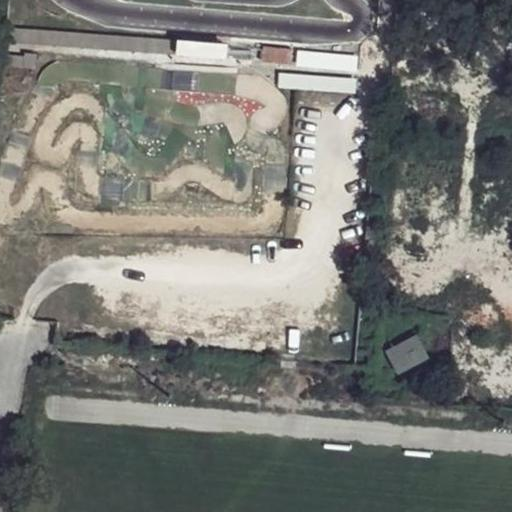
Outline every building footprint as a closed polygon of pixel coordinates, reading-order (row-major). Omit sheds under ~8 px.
[(177,39),(10,28),(9,42),(175,54),(177,39)] [(197,43),(179,41),(178,53),(195,55),(197,43)] [(211,44),(197,43),(195,55),(210,56),(211,44)] [(229,45),(211,44),(210,56),(228,57),(229,45)] [(280,47),(265,46),(263,61),(278,62),(280,47)] [(359,55),(280,47),(278,62),(358,69),(359,55)] [(331,76),(282,72),(280,87),(330,91),(331,76)] [(427,359),(415,337),(383,353),(395,376),(427,359)]
